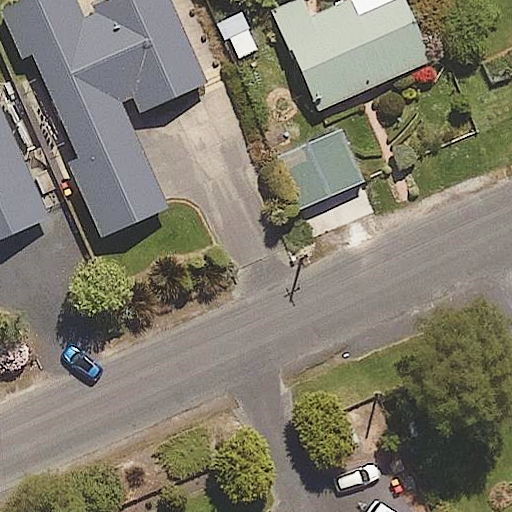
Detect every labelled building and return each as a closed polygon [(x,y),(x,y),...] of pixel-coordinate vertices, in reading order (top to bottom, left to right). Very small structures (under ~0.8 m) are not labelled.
[(99,230),(164,203),(119,98),(131,93),(137,106),(203,78),(169,0),(92,0),(78,6),(75,0),(9,0),(0,4),(0,5),(20,53),(31,49),(76,155),(68,158),(99,230)] [(430,55),(404,0),(337,0),(310,13),(304,0),(288,0),(272,7),(317,106),(430,55)] [(239,8),(216,20),(235,58),(258,46),(239,8)] [(0,231),(44,212),(0,112),(0,231)] [(361,178),(338,127),(274,156),(296,207),(361,178)]
